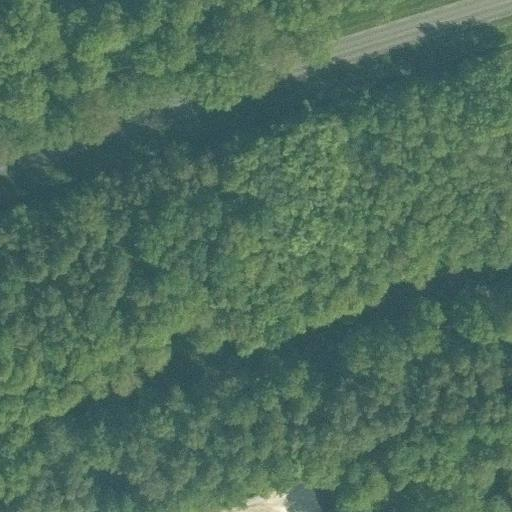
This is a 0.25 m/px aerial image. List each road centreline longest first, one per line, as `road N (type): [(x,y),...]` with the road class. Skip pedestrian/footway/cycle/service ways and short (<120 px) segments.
road 1 (track): [(0,414),(207,340),(511,249)]
road 2 (primary): [(0,161),(502,0)]
road 3 (track): [(2,69),(223,0)]
